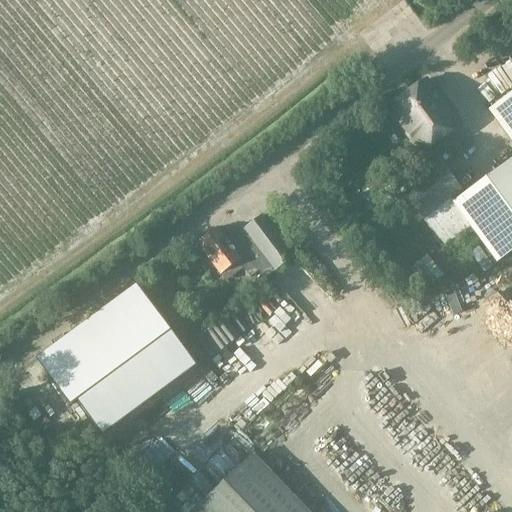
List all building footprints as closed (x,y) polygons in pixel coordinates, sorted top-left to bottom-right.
[(423,76),(386,108),(420,154),(459,125),(423,76)] [(511,90),(486,110),(511,145),(511,90)] [(412,177),(396,189),(414,210),(443,247),(467,227),(494,263),(511,249),(511,157),(485,177),(451,202),(449,198),(460,190),(449,177),(435,159),(412,177)] [(248,277),(256,271),(263,279),(294,256),(260,214),(225,240),(215,226),(194,243),(219,275),(236,262),(248,277)] [(416,263),(438,281),(450,266),(429,248),(416,263)] [(474,271),(462,272),(463,280),(483,278),(482,263),(474,264),(474,271)] [(193,366),(143,298),(42,373),(67,406),(74,401),(98,435),(193,366)] [(482,394),(492,387),(478,369),(468,376),(482,394)] [(185,409),(201,416),(205,405),(190,398),(185,409)] [(264,434),(278,421),(269,412),(256,424),(264,434)] [(307,511),(251,453),(191,511),(192,511),(307,511)]
